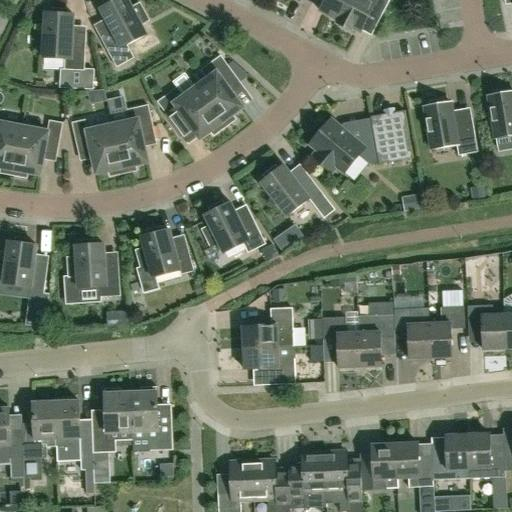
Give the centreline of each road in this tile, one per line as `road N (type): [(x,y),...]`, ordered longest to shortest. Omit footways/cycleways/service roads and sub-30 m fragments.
road 1 (residential): [(511,390),(227,422),(200,399),(195,343)]
road 2 (residential): [(321,66),(280,117),(231,158),(172,190),(57,210),(0,200)]
road 3 (residential): [(0,366),(195,343)]
road 4 (residential): [(321,66),(367,79),(480,60)]
road 5 (residential): [(200,0),(321,66)]
